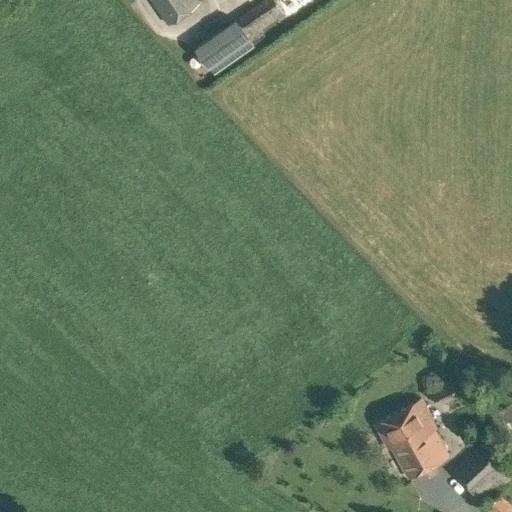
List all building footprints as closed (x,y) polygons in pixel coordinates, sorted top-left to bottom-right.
[(152,0),(168,23),(198,3),(196,0),(152,0)] [(262,0),(195,47),(209,67),(286,14),(276,0),(262,0)] [(443,386),(449,398),(458,393),(452,382),(443,386)] [(391,446),(408,477),(448,455),(433,428),(436,426),(420,397),(374,422),(388,447),(391,446)] [(452,469),(482,501),(511,474),(482,442),(452,469)] [(487,508),(492,511),(507,511),(511,507),(511,504),(498,494),(487,508)]
